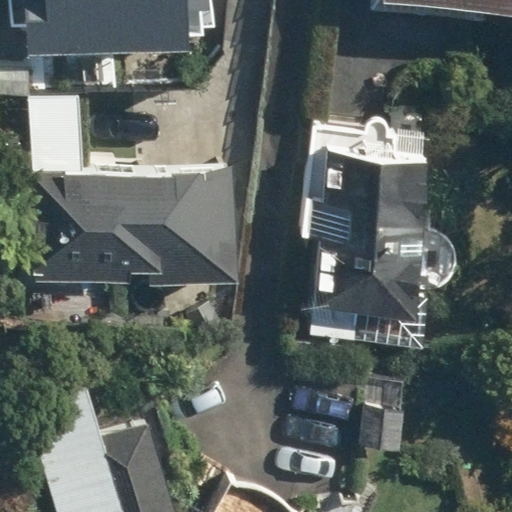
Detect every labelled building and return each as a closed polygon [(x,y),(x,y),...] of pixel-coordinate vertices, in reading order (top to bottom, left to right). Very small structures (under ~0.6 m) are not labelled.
[(14,0),(17,34),(194,19),(192,0),(14,0)] [(435,121),(317,116),(311,214),(323,214),(317,321),(429,328),(432,281),(434,280),(437,280),(440,279),(442,278),(445,277),(447,275),(450,274),(452,272),(454,270),(456,268),(457,265),(458,263),(460,260),(461,258),(461,255),(462,252),(462,249),(462,246),(462,244),(461,241),(460,238),(459,235),(458,233),(457,230),(455,228),(453,226),(451,224),(449,222),(447,220),(445,219),(442,218),(439,217),(437,216),(434,216),(431,215),(435,121)] [(236,144),(41,147),(43,256),(238,252),(236,144)] [(45,403),(42,436),(66,505),(42,511),(189,511),(158,403),(108,419),(93,371),(72,376),(45,403)] [(354,375),(299,372),(297,406),(352,409),(354,375)] [(414,386),(367,384),(365,429),(412,431),(414,386)]
